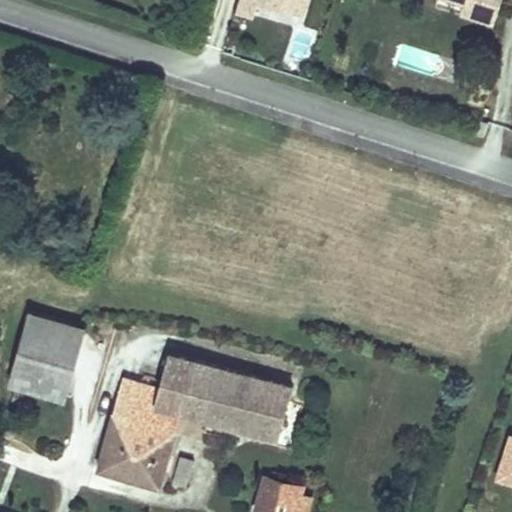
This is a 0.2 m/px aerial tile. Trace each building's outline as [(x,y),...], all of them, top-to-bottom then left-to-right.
[(258,6),(304,19),(310,0),(239,0),(236,12),(255,17),(258,6)] [(459,18),(477,24),(481,12),(493,16),(498,0),(445,0),(463,6),(459,18)] [(481,12),(477,24),(489,28),(493,16),(481,12)] [(83,328),(26,311),(5,387),(62,402),(83,328)] [(274,444),(290,387),(166,353),(156,387),(120,377),(93,473),(158,491),(178,418),(274,444)] [(511,437),(507,435),(492,482),(511,488),(511,437)] [(166,482),(187,487),(194,459),(173,454),(166,482)] [(300,496),(302,487),(260,477),(251,511),(309,511),(312,500),(300,496)]
